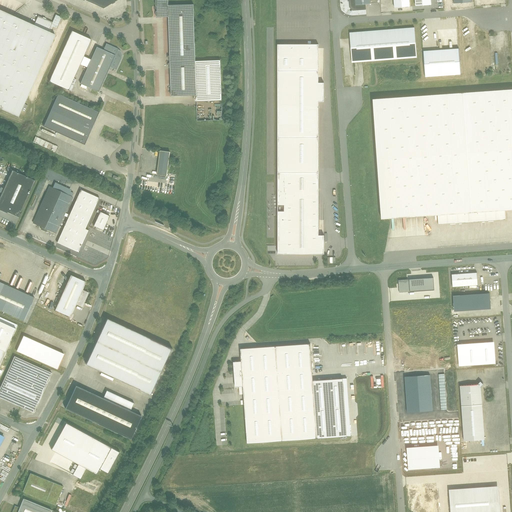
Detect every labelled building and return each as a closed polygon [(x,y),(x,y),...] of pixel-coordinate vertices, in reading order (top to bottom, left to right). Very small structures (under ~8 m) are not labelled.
[(81,0),(103,10),(119,0),(81,0)] [(173,96),(196,95),(195,62),(193,7),(168,8),(167,0),(156,0),(158,17),(169,17),(173,96)] [(365,10),(365,4),(369,4),(368,0),(348,0),(349,8),(353,11),(365,10)] [(409,0),(393,0),(394,9),(410,8),(409,0)] [(0,110),(15,117),(52,35),(0,11),(0,110)] [(415,58),(413,28),(350,33),(353,64),(415,58)] [(69,36),(48,87),(67,95),(89,44),(69,36)] [(97,47),(81,83),(98,90),(109,66),(116,69),(121,58),(121,54),(120,50),(117,48),(106,44),(103,49),(97,47)] [(277,46),(279,254),(322,254),(322,236),(317,236),(316,100),(323,100),(322,82),(316,82),(316,46),(277,46)] [(427,80),(461,77),(459,52),(425,54),(427,80)] [(220,61),(195,62),(196,95),(197,102),(222,101),(220,61)] [(511,88),(374,98),(382,218),(437,215),(505,210),(511,209),(511,88)] [(57,94),(43,126),(85,144),(99,112),(57,94)] [(160,152),(157,175),(166,176),(169,153),(160,152)] [(35,181),(11,170),(0,193),(0,209),(18,218),(35,181)] [(49,187),(33,222),(42,226),(40,229),(46,231),(47,229),(56,233),(72,197),(49,187)] [(85,228),(99,197),(81,189),(57,242),(78,252),(88,230),(85,228)] [(505,210),(437,215),(438,224),(505,219),(505,210)] [(109,216),(101,212),(95,226),(103,229),(109,216)] [(476,271),(451,273),(452,287),(477,284),(476,271)] [(69,274),(54,309),(68,315),(74,303),(81,306),(87,291),(82,289),(85,281),(69,274)] [(399,292),(434,290),(433,275),(408,277),(409,278),(398,279),(399,292)] [(0,282),(0,310),(23,321),(34,297),(0,282)] [(490,306),(489,291),(453,294),(454,308),(490,306)] [(86,364),(151,394),(171,351),(105,322),(86,364)] [(0,323),(0,351),(5,353),(15,330),(0,323)] [(23,337),(16,352),(57,370),(64,355),(23,337)] [(494,340),(457,343),(459,365),(495,362),(494,340)] [(309,342),(239,347),(240,360),(233,360),(234,384),(242,384),(246,441),(316,436),(312,379),(309,342)] [(14,356),(0,387),(0,397),(34,412),(51,373),(14,356)] [(432,411),(430,375),(405,377),(407,413),(432,411)] [(312,379),(316,436),(346,434),(342,376),(312,379)] [(477,382),(460,384),(463,439),(484,438),(480,385),(483,382),(480,379),(477,382)] [(68,408),(132,438),(142,417),(78,386),(68,408)] [(65,421),(50,448),(96,473),(98,468),(108,473),(120,451),(65,421)] [(438,444),(406,446),(408,469),(439,466),(438,444)] [(65,487),(32,474),(25,492),(58,505),(65,487)] [(500,511),(498,484),(448,488),(450,511),(500,511)] [(52,511),(53,511),(24,500),(21,508),(14,506),(11,511),(52,511)]
